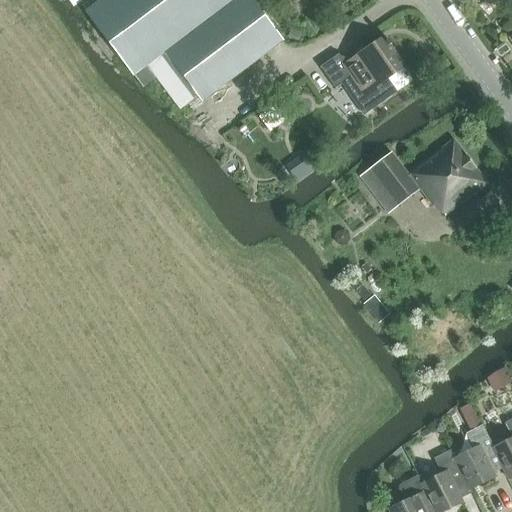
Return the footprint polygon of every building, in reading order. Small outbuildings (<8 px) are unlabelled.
[(99,0),(85,11),(84,11),(133,77),(134,76),(142,88),(154,79),(179,112),(197,98),(201,103),(283,42),(251,0),(99,0)] [(383,40),(344,66),(338,56),(319,68),(333,90),(341,85),(362,116),(394,95),(385,82),(403,70),(383,40)] [(270,103),(254,114),(265,129),(281,117),(270,103)] [(444,216),(486,185),(453,141),(404,177),(388,156),(360,177),(387,214),(419,190),(432,208),(436,205),(444,216)] [(287,167),(297,182),(316,169),(306,154),(287,167)] [(359,282),(353,287),(364,301),(370,296),(359,282)] [(381,306),(371,314),(379,323),(388,316),(381,306)] [(496,374),(486,380),(493,393),(511,384),(505,369),(496,374)] [(475,415),(468,418),(473,429),(480,425),(475,415)] [(510,440),(492,449),(501,468),(507,480),(511,476),(511,419),(502,425),(510,440)] [(491,473),(501,468),(492,449),(481,426),(464,435),(471,450),(451,460),(467,490),(493,477),(491,473)] [(440,474),(419,484),(433,511),(439,511),(461,502),(459,498),(468,493),(467,490),(451,460),(447,452),(432,459),(440,474)] [(398,505),(388,510),(388,511),(433,511),(419,484),(415,476),(399,483),(396,487),(396,502),(398,505)]
